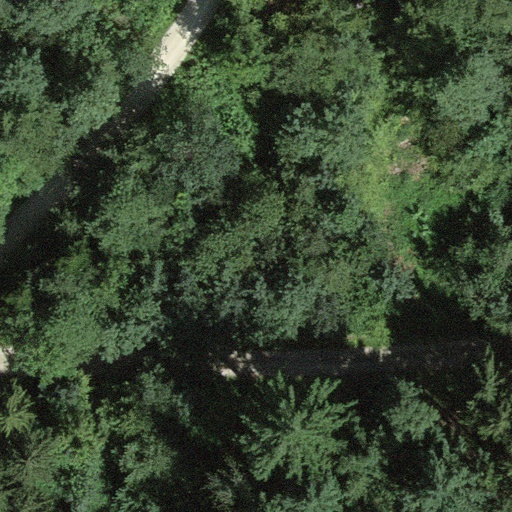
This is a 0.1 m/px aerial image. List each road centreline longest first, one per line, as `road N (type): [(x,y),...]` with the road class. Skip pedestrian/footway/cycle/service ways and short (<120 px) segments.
road 1 (track): [(511,349),(147,368),(0,361)]
road 2 (track): [(202,0),(0,235)]
